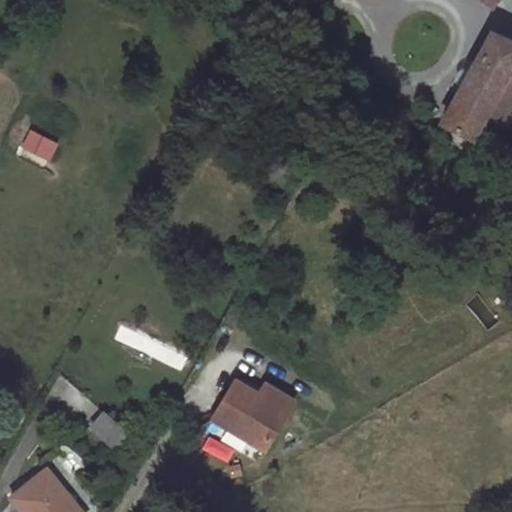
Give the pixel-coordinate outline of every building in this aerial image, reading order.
[(511,36),(497,28),(453,115),(490,136),(497,122),(509,97),(511,98),(511,36)] [(511,130),(511,128),(511,98),(509,97),(497,122),(511,130)] [(26,131),(17,153),(47,164),(55,143),(26,131)] [(269,386),(239,371),(235,383),(209,371),(189,413),(243,439),(269,386)] [(111,441),(81,415),(66,434),(97,458),(111,441)] [(67,511),(38,467),(0,491),(0,492),(13,511),(67,511)]
